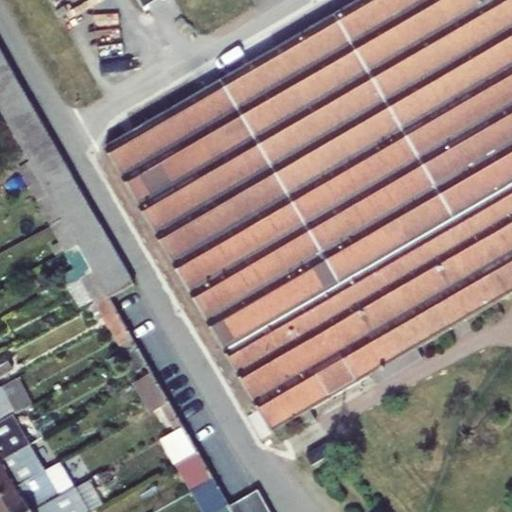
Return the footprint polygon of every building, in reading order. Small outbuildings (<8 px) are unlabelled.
[(511,0),(383,0),(110,156),(272,441),(511,298),(511,0)] [(139,0),(154,25),(197,0),(139,0)] [(0,48),(0,109),(110,304),(136,290),(0,48)] [(0,432),(0,469),(1,469),(0,467),(0,465),(4,463),(6,466),(26,455),(10,427),(0,432)] [(0,467),(1,469),(0,469),(0,502),(9,498),(42,479),(28,454),(26,455),(6,466),(4,463),(0,465),(0,467)] [(9,498),(0,502),(0,511),(24,511),(20,503),(14,506),(9,498)] [(45,502),(30,511),(41,511),(48,508),(45,502)]
